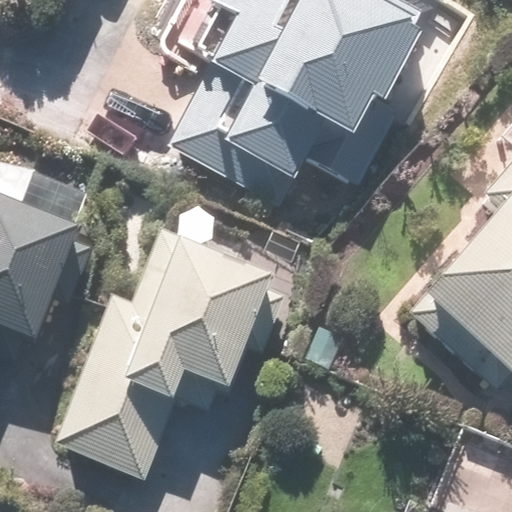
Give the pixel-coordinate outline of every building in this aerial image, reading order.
[(40,0),(58,9),(63,0),(40,0)] [(360,0),(198,0),(192,13),(199,17),(179,57),(206,71),(164,153),(274,210),(297,165),(350,192),(395,104),(381,96),(417,27),(388,12),(388,14),(375,8),(360,0)] [(481,227),(394,326),(489,404),(511,377),(511,121),(488,148),(506,164),(464,211),(481,227)] [(0,367),(11,372),(18,353),(27,356),(46,306),(65,313),(87,254),(68,247),(74,232),(0,204),(0,367)] [(141,490),(171,409),(205,421),(212,402),(221,405),(239,356),(258,363),(280,304),(262,297),(267,281),(151,238),(123,315),(101,307),(46,455),(141,490)]
